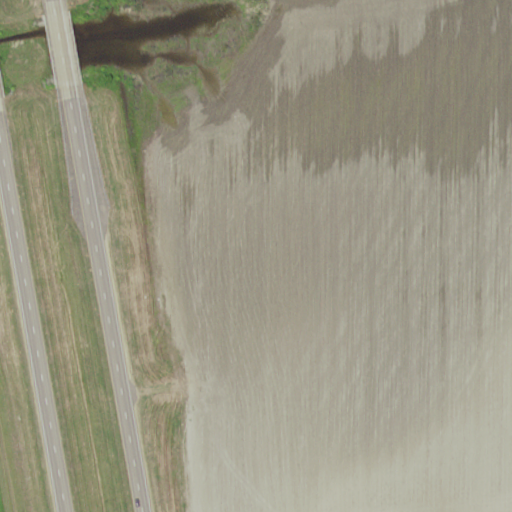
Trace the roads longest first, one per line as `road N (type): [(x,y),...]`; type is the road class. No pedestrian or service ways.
road 1 (trunk): [(140,511),(65,85)]
road 2 (trunk): [(0,157),(62,511)]
